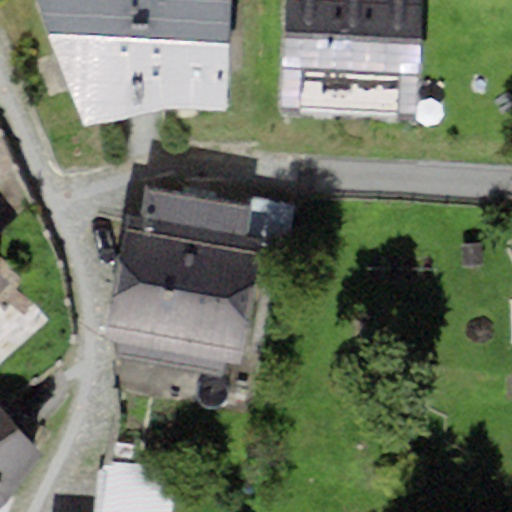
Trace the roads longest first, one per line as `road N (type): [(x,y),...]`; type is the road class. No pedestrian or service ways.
road 1 (residential): [(52,192),(181,166),(511,183)]
road 2 (residential): [(51,511),(64,494),(88,407),(91,338),(81,260),(52,192)]
